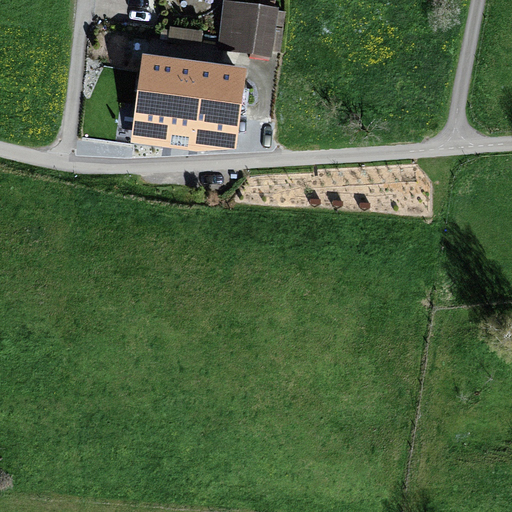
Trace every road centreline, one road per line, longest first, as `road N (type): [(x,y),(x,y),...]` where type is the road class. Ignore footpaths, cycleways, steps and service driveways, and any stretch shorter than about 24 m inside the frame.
road 1 (residential): [(0,149),(62,164),(144,167),(511,144)]
road 2 (track): [(453,149),(480,0)]
